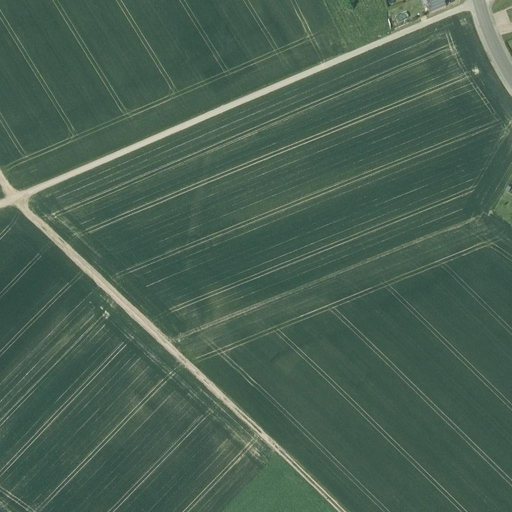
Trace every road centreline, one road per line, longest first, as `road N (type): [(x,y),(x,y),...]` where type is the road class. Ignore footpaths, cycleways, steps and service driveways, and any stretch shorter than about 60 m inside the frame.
road 1 (track): [(0,208),(479,2)]
road 2 (track): [(20,200),(341,511)]
